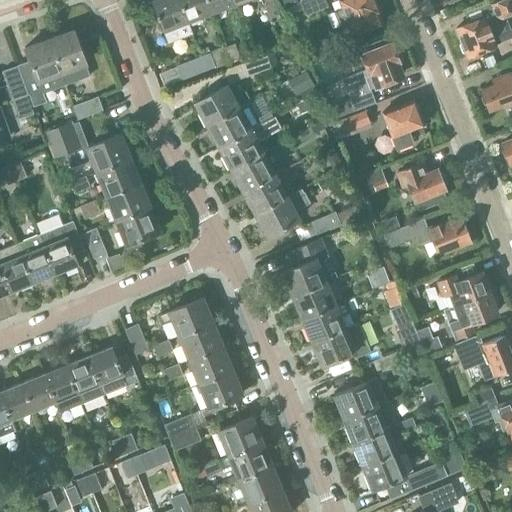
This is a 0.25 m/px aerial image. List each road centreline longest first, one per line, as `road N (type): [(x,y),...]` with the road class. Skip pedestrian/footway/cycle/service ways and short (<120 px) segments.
road 1 (residential): [(334,511),(221,248)]
road 2 (residential): [(221,248),(142,100),(102,0)]
road 3 (residential): [(511,250),(410,0)]
road 4 (residential): [(0,338),(221,248)]
